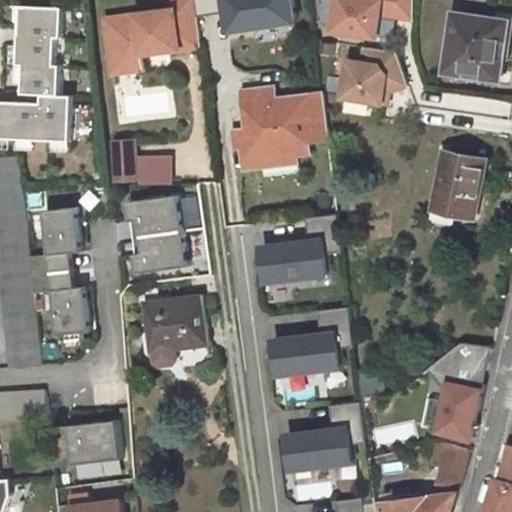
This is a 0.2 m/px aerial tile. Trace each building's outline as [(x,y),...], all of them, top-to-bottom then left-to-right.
[(202,48),(195,0),(183,0),(175,1),(176,11),(108,20),(113,59),(144,55),(202,48)] [(234,34),(307,26),(303,0),(201,0),(203,14),(231,11),(234,34)] [(339,0),(337,37),(389,41),(391,20),(416,22),(418,0),(339,0)] [(503,21),(455,14),(444,75),(470,79),(471,72),(501,77),(504,61),(496,60),(503,21)] [(0,89),(24,91),(28,42),(0,41),(0,89)] [(406,91),(409,53),(373,50),(372,61),(351,60),(347,113),(372,115),(372,106),(394,108),(395,90),(406,91)] [(144,55),(113,59),(114,74),(146,70),(144,55)] [(275,80),(243,84),(246,113),(253,111),(254,122),(233,123),(235,141),(242,140),(245,163),(263,161),(263,154),(299,150),(312,149),(311,137),(331,135),(325,90),(277,94),(275,80)] [(511,100),(475,98),(474,113),(511,116),(511,108),(511,100)] [(177,151),(143,153),(142,135),(114,137),(116,183),(178,180),(177,151)] [(299,150),(263,154),(263,161),(299,158),(299,150)] [(25,156),(0,155),(0,186),(19,369),(46,367),(25,156)] [(490,163),(450,155),(438,217),(480,224),(490,163)] [(189,191),(132,197),(134,220),(116,222),(118,253),(138,251),(140,276),(197,271),(189,191)] [(50,333),(97,329),(93,282),(88,282),(82,208),(45,210),(48,253),(44,253),(50,333)] [(314,235),(268,238),(270,278),(342,274),(339,213),(313,215),(314,235)] [(347,381),(344,327),(277,331),(281,401),(315,399),(314,383),(347,381)] [(216,389),(211,336),(175,339),(154,341),(158,394),(161,394),(181,392),(216,389)] [(461,372),(490,378),(496,344),(467,339),(461,372)] [(362,374),(368,393),(383,388),(377,369),(362,374)] [(454,374),(442,430),(481,438),(493,382),(454,374)] [(0,418),(51,416),(50,388),(0,390),(0,418)] [(181,392),(161,394),(162,404),(166,407),(178,406),(181,402),(181,392)] [(435,396),(431,421),(443,423),(447,397),(435,396)] [(326,406),(328,420),(365,417),(364,402),(326,406)] [(301,408),(302,421),(336,418),(335,405),(301,408)] [(127,416),(75,420),(77,460),(129,456),(127,416)] [(289,467),(361,463),(359,423),(287,427),(289,467)] [(511,423),(499,477),(497,483),(511,486),(511,423)] [(410,439),(409,425),(380,427),(381,440),(410,439)] [(125,458),(85,460),(86,474),(126,472),(125,458)] [(463,471),(442,465),(434,497),(456,495),(463,471)] [(297,484),(298,500),(332,497),(331,481),(297,484)] [(511,511),(511,486),(497,483),(488,511),(511,511)] [(0,511),(14,511),(21,498),(20,484),(0,485),(0,511)] [(78,511),(133,511),(132,491),(77,494),(78,511)] [(367,511),(366,495),(341,498),(342,511),(367,511)] [(434,497),(387,503),(387,511),(451,511),(456,495),(434,497)]
